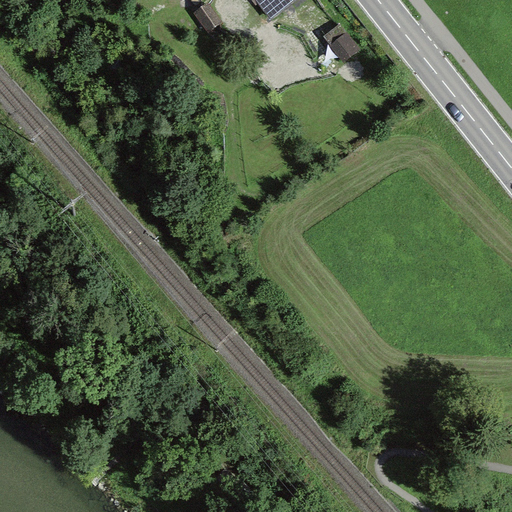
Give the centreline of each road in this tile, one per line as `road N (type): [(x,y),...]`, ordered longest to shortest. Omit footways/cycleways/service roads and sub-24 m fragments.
road 1 (secondary): [(511,168),(377,0)]
road 2 (track): [(427,511),(382,477),(379,467),(392,453),(511,470)]
